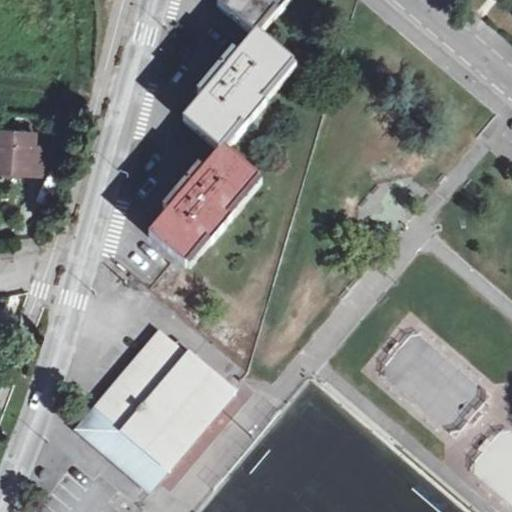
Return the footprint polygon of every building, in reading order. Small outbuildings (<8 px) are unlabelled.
[(295,0),(223,0),(224,0),(262,31),(267,35),(295,0)] [(300,66),(267,35),(262,31),(244,53),(238,48),(201,92),(206,97),(188,118),(228,150),(300,66)] [(41,127),(0,124),(0,170),(48,173),(50,142),(40,141),(41,127)] [(266,180),(228,150),(208,171),(202,165),(168,206),(174,212),(155,234),(194,266),(266,180)] [(239,393),(161,329),(79,428),(156,492),(239,393)] [(511,438),(482,475),(511,500),(511,438)]
